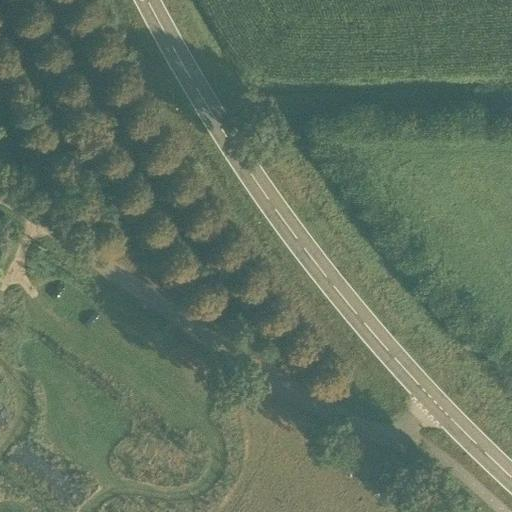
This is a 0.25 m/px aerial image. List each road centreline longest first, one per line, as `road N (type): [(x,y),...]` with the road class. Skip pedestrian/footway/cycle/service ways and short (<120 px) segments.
road 1 (unclassified): [(436,402),(403,430),(370,434),(0,194)]
road 2 (secondary): [(436,402),(313,270),(149,0)]
road 3 (track): [(222,120),(278,103),(511,94)]
